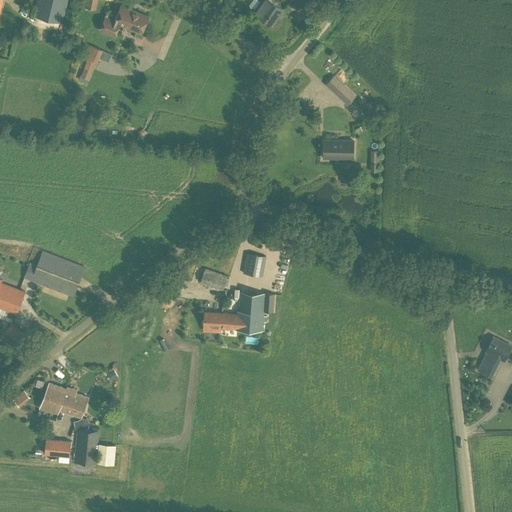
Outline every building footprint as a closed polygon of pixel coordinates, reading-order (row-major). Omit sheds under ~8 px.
[(63,23),(68,0),(36,0),(33,16),(63,23)] [(284,9),(271,0),(261,0),(261,1),(259,0),(252,0),(249,4),(250,6),(254,10),(253,11),(273,25),(284,9)] [(291,0),(290,2),(298,8),(303,0),(291,0)] [(115,35),(120,23),(142,33),(149,16),(121,5),(115,21),(105,17),(100,29),(115,35)] [(88,58),(84,66),(92,70),(96,61),(98,62),(99,58),(102,50),(103,50),(90,44),(85,57),(88,58)] [(337,94),(344,85),(334,76),(326,84),(337,94)] [(380,116),(376,101),(370,103),(370,102),(363,104),(368,121),(375,119),(375,118),(380,116)] [(294,120),(295,111),(287,110),(286,118),(291,119),(294,120)] [(354,158),(354,140),(324,139),(324,157),(354,158)] [(378,171),(378,150),(370,150),(370,171),(378,171)] [(73,296),(85,266),(43,250),(36,266),(29,264),(24,276),(73,296)] [(262,276),(266,256),(247,252),(243,273),(262,276)] [(223,289),(228,276),(205,268),(200,282),(223,289)] [(0,307),(16,314),(25,290),(1,282),(2,280),(0,278),(0,307)] [(273,312),(275,294),(240,291),(239,310),(237,310),(237,313),(205,311),(204,326),(263,330),(263,321),(267,322),(267,316),(264,316),(264,311),(273,312)] [(22,344),(28,336),(11,323),(5,331),(22,344)] [(493,336),(486,351),(488,352),(478,369),(492,377),(502,359),(504,360),(511,346),(493,336)] [(114,371),(108,374),(112,381),(118,377),(115,371),(114,370),(114,371)] [(81,418),(88,396),(66,389),(66,388),(48,382),(40,407),(58,413),(59,410),(81,418)] [(96,464),(100,428),(98,430),(78,428),(78,431),(76,431),(74,461),(96,464)] [(55,453),(69,454),(71,440),(46,439),(45,452),(55,453)] [(114,464),(116,445),(99,443),(97,463),(114,464)]
